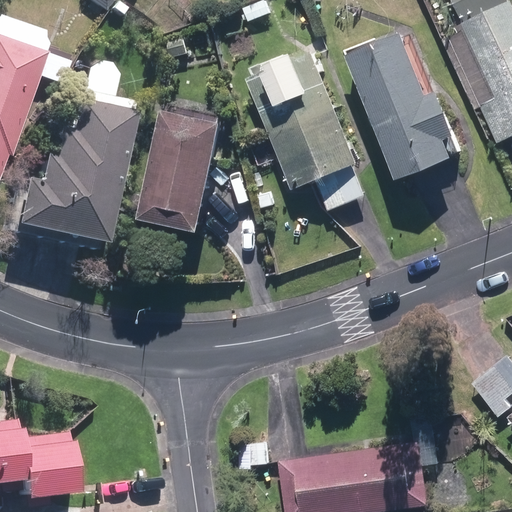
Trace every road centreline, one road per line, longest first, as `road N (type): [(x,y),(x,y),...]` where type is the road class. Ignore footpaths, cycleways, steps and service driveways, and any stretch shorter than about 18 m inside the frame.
road 1 (residential): [(176,351),(345,318),(511,254)]
road 2 (residential): [(0,308),(64,334),(176,351)]
road 3 (residential): [(195,511),(176,351)]
